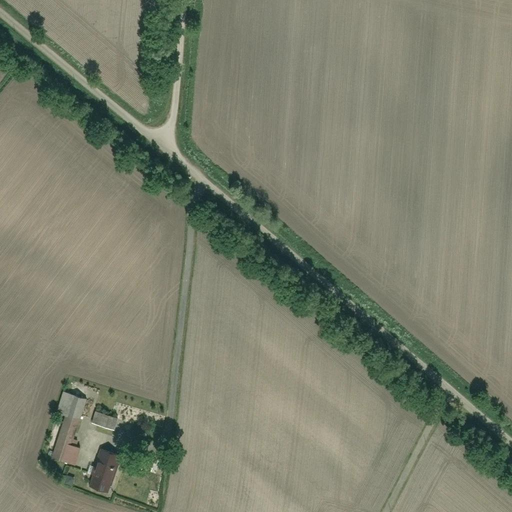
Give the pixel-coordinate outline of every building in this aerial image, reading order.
[(85,398),(65,392),(58,415),(64,417),(52,454),(80,463),(86,446),(71,441),(85,398)] [(98,409),(93,424),(116,432),(121,417),(98,409)] [(118,456),(99,450),(89,483),(107,489),(118,456)] [(153,461),(135,455),(131,466),(149,471),(153,461)] [(46,459),(42,472),(55,475),(59,463),(46,459)]
